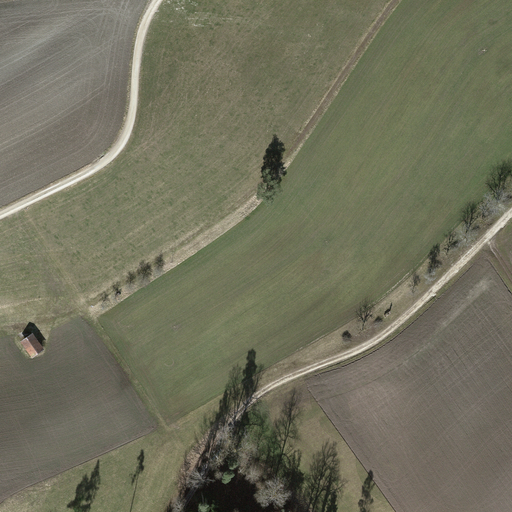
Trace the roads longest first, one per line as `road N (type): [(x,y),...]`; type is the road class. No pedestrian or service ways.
road 1 (track): [(511,212),(382,335),(248,402),(176,511)]
road 2 (track): [(158,0),(141,35),(122,143),(96,167),(0,214)]
